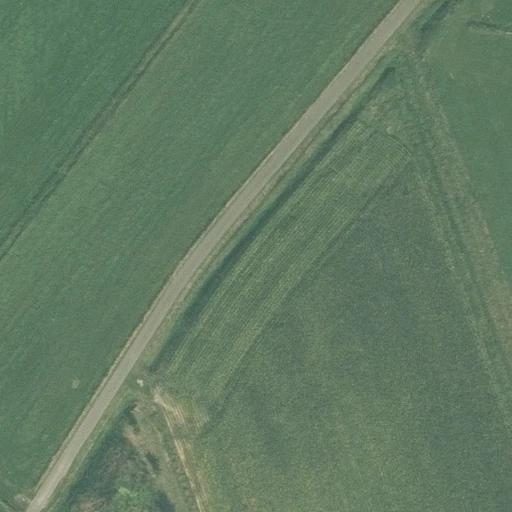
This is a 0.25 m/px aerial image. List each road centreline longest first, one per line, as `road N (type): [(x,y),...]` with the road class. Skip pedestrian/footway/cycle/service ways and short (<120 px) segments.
road 1 (track): [(34,511),(182,275),(414,0)]
road 2 (track): [(511,332),(397,20)]
